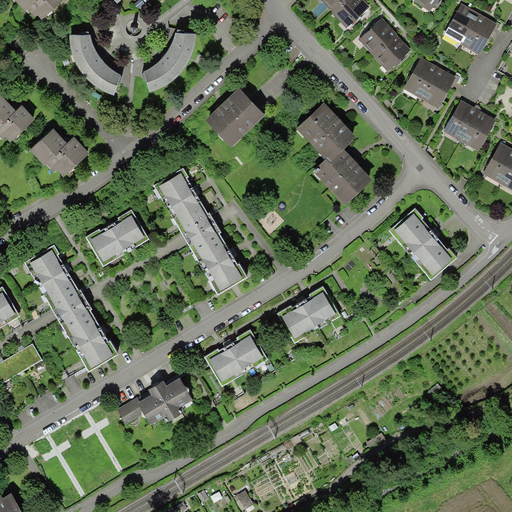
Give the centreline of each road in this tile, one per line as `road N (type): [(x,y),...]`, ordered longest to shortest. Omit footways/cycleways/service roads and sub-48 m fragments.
road 1 (residential): [(421,164),(317,261),(0,448)]
road 2 (residential): [(0,238),(76,195),(278,10)]
road 3 (track): [(293,511),(403,433),(511,395)]
road 4 (residential): [(278,10),(421,164)]
